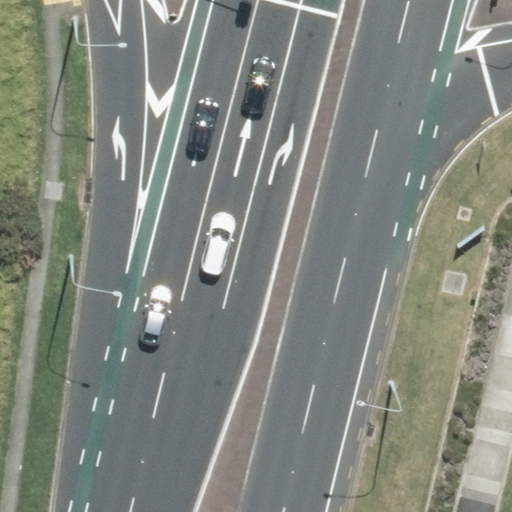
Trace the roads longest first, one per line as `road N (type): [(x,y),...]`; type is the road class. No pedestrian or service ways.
road 1 (secondary): [(122,484),(241,0)]
road 2 (secondary): [(122,484),(133,0)]
road 3 (secondary): [(363,216),(284,511)]
road 4 (secondary): [(407,0),(363,216)]
road 5 (secondary): [(511,64),(488,70),(363,216)]
